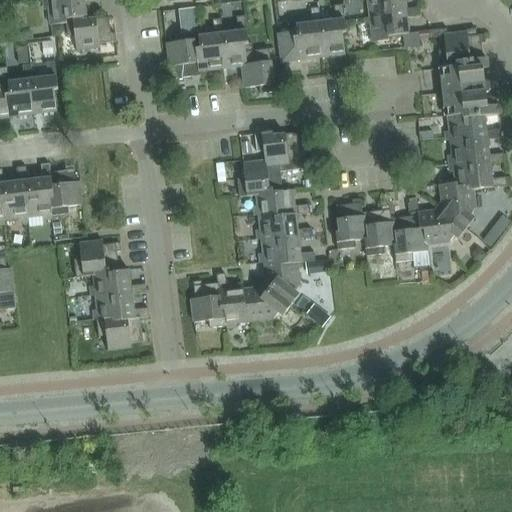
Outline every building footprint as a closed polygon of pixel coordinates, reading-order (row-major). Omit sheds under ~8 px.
[(60,0),(47,2),(47,1),(43,2),(44,7),(48,7),(50,26),(65,24),(66,23),(65,19),(82,17),(83,20),(86,20),(84,1),(95,0),(60,0)] [(385,17),(385,13),(405,10),(403,0),(362,0),(363,0),(365,0),(367,0),(369,18),(369,19),(385,17)] [(346,34),(344,21),(342,5),(334,6),(335,19),(332,20),(332,22),(321,23),(320,23),(322,36),(318,36),(320,58),(345,55),(342,34),(346,34)] [(195,8),(178,11),(180,19),(196,17),(195,8)] [(278,34),(279,48),(280,52),(281,63),(320,58),(318,36),(322,36),(320,23),(321,23),(319,8),(310,9),(311,22),(308,23),(309,25),(296,26),(296,32),(278,34)] [(405,10),(385,13),(385,17),(369,19),(369,18),(365,19),(366,24),(370,24),(372,43),(389,41),(388,37),(402,35),(408,35),(406,19),(420,17),(419,8),(405,10)] [(234,33),(223,35),(222,35),(224,47),(220,48),(222,69),(242,67),(242,66),(246,66),(243,45),(248,44),(245,16),(236,18),(237,31),(234,31),(234,33)] [(66,23),(65,24),(67,37),(74,36),(76,51),(99,48),(99,44),(116,42),(115,34),(111,34),(109,18),(103,18),(86,21),(86,20),(83,20),(82,17),(65,19),(66,23)] [(211,36),(199,38),(198,38),(200,50),(196,51),(198,72),(199,72),(222,69),(220,48),(224,47),(222,35),(223,35),(221,19),(212,20),(214,34),(211,34),(211,36)] [(62,26),(52,27),(53,38),(59,37),(63,32),(62,26)] [(447,29),(428,31),(429,39),(444,37),(445,51),(438,52),(440,70),(451,69),(458,68),(457,64),(487,60),(487,59),(483,60),(481,44),(485,44),(484,35),(476,36),(475,29),(466,31),(466,33),(447,36),(447,29)] [(428,31),(418,32),(418,33),(418,40),(419,40),(429,39),(428,31)] [(166,44),(167,49),(169,67),(173,67),(175,84),(184,83),(183,78),(200,76),(199,72),(198,72),(196,51),(200,50),(198,38),(199,38),(198,33),(180,35),(181,42),(166,44)] [(408,35),(402,35),(404,48),(404,49),(407,48),(420,47),(420,46),(419,40),(418,40),(418,33),(408,35)] [(52,42),(43,43),(45,54),(54,53),(52,42)] [(242,67),(244,89),(259,87),(260,95),(278,92),(276,74),(272,75),(269,50),(252,52),(251,43),(248,44),(243,45),(246,66),(242,66),(242,67)] [(18,48),(20,64),(29,63),(27,47),(18,48)] [(442,84),(446,117),(447,117),(463,115),(464,119),(484,116),(484,117),(500,115),(499,105),(495,106),(494,99),(486,100),(485,94),(488,93),(490,90),(490,84),(487,82),(484,82),(483,75),(483,69),(488,69),(487,60),(457,64),(458,68),(451,69),(451,75),(441,76),(442,84)] [(54,91),(58,91),(54,62),(45,63),(47,76),(44,77),(44,79),(33,80),(32,80),(33,93),(30,93),(32,115),(56,112),(54,91)] [(21,82),(9,83),(8,83),(10,96),(6,96),(8,118),(32,115),(30,93),(33,93),(32,80),(33,80),(31,65),(22,66),(24,79),(20,80),(21,82)] [(7,68),(0,68),(0,118),(8,118),(6,96),(10,96),(8,83),(9,83),(7,68)] [(446,142),(450,141),(466,139),(466,143),(487,140),(487,141),(501,139),(500,130),(485,132),(484,117),(484,116),(464,119),(463,115),(447,117),(449,136),(445,136),(446,142)] [(432,132),(419,133),(420,141),(433,140),(432,132)] [(288,160),(305,158),(304,150),(300,150),(298,134),(273,137),(272,133),(254,135),(256,153),(264,152),(265,162),(266,166),(283,164),(283,165),(288,164),(288,160)] [(448,160),(449,165),(469,162),(469,166),(489,164),(504,163),(503,154),(488,156),(487,141),(487,140),(466,143),(466,139),(450,141),(452,159),(448,160)] [(250,143),(242,144),(243,154),(251,153),(250,143)] [(280,172),(306,169),(305,158),(288,160),(288,164),(283,165),(283,164),(266,166),(265,162),(243,165),(244,179),(237,180),(239,198),(256,196),(257,196),(256,191),(271,190),(272,194),(282,192),(280,172)] [(453,169),(455,184),(456,188),(471,186),(472,191),(473,191),(507,186),(506,178),(491,179),(489,164),(469,166),(469,162),(449,165),(449,170),(453,169)] [(42,180),(27,182),(29,202),(25,202),(27,218),(28,218),(46,216),(46,220),(52,219),(52,217),(51,217),(49,199),(53,199),(50,173),(51,173),(49,164),(41,166),(42,180)] [(66,171),(51,173),(50,173),(53,199),(49,199),(51,217),(52,217),(69,215),(68,207),(82,205),(80,182),(76,183),(74,166),(65,167),(66,171)] [(18,183),(3,184),(5,205),(1,205),(3,221),(4,221),(22,219),(23,223),(28,222),(28,218),(27,218),(25,202),(29,202),(27,182),(26,167),(17,168),(18,183)] [(466,229),(474,219),(470,216),(475,210),(473,191),(472,191),(471,186),(456,188),(455,184),(439,185),(442,203),(438,207),(466,229)] [(257,196),(256,196),(258,210),(254,211),(254,216),(259,216),(258,215),(275,213),(275,217),(295,215),(295,216),(309,214),(308,205),(294,207),(292,191),(282,192),(272,194),(271,190),(256,191),(257,196)] [(336,207),(339,232),(335,233),(337,250),(355,248),(354,241),(364,240),(368,239),(366,217),(362,217),(361,214),(360,204),(361,204),(360,200),(352,201),(352,205),(336,207)] [(409,204),(407,204),(408,213),(410,213),(418,212),(417,203),(409,204)] [(364,240),(366,257),(384,255),(383,247),(393,246),(397,246),(394,223),(391,224),(390,220),(391,220),(389,206),(381,207),(381,211),(361,214),(362,217),(366,217),(368,239),(364,240)] [(435,212),(418,214),(420,230),(424,229),(426,245),(449,242),(454,236),(458,239),(466,229),(438,207),(435,212)] [(412,254),(427,252),(426,245),(424,229),(420,230),(418,214),(418,212),(410,213),(410,217),(391,220),(390,220),(391,224),(394,223),(397,246),(393,246),(395,263),(413,261),(412,254)] [(258,215),(259,216),(261,234),(257,235),(257,240),(261,240),(261,239),(277,237),(278,241),(298,239),(298,240),(312,238),(311,229),(297,231),(295,216),(295,215),(275,217),(275,213),(258,215)] [(491,230),(483,241),(491,248),(499,237),(491,230)] [(260,264),(264,263),(280,261),(281,265),(297,263),(297,264),(315,262),(314,253),(300,254),(298,240),(298,239),(278,241),(277,237),(261,239),(261,240),(264,258),(259,259),(260,264)] [(102,242),(79,244),(81,259),(74,260),(76,278),(93,276),(92,272),(108,270),(108,274),(119,272),(117,252),(121,252),(120,244),(103,246),(102,242)] [(477,248),(472,253),(473,260),(478,265),(486,255),(477,248)] [(0,310),(15,309),(13,292),(11,269),(7,270),(5,253),(0,253),(0,310)] [(299,296),(295,293),(300,287),(297,264),(297,263),(281,265),(280,261),(264,263),(266,280),(263,285),(291,306),(299,296)] [(326,261),(315,263),(317,274),(328,273),(326,261)] [(131,287),(129,271),(119,272),(108,274),(108,270),(92,272),(93,276),(95,291),(91,291),(91,297),(95,296),(111,294),(111,298),(132,295),(132,296),(146,294),(145,285),(131,287)] [(225,274),(217,275),(217,284),(218,284),(221,307),(225,306),(227,329),(232,328),(231,324),(250,322),(247,303),(244,304),(242,291),(243,291),(242,287),(227,288),(225,274)] [(218,284),(217,284),(202,286),(201,282),(193,283),(195,299),(191,300),(194,323),(208,321),(209,329),(226,327),(226,329),(227,329),(225,306),(221,307),(218,284)] [(260,289),(243,291),(242,291),(244,304),(247,303),(250,322),(274,319),(279,313),(283,316),(291,306),(263,285),(260,289)] [(95,296),(97,315),(93,315),(94,321),(97,320),(113,317),(114,321),(140,318),(140,319),(149,318),(148,309),(134,311),(132,296),(132,295),(111,298),(111,294),(95,296)] [(305,316),(322,328),(330,317),(314,305),(305,316)] [(97,320),(99,337),(106,336),(108,351),(131,348),(131,344),(147,342),(146,334),(142,334),(140,319),(140,318),(114,321),(113,317),(97,320)] [(484,384),(483,374),(473,375),(474,385),(484,384)]
